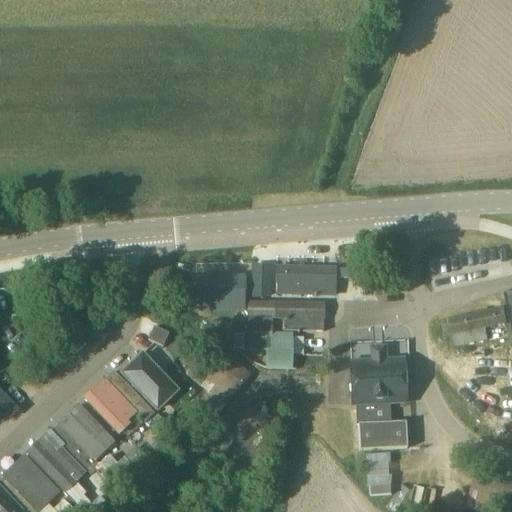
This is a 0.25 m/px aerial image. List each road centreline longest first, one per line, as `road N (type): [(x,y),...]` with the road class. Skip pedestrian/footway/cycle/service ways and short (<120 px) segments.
road 1 (tertiary): [(126,232),(400,208)]
road 2 (residential): [(126,232),(127,325),(0,453)]
road 3 (residential): [(414,308),(432,403),(464,440),(511,460)]
road 4 (residential): [(414,308),(343,322),(339,398)]
road 5 (unknown): [(184,245),(195,386)]
road 6 (tertiary): [(0,248),(126,232)]
